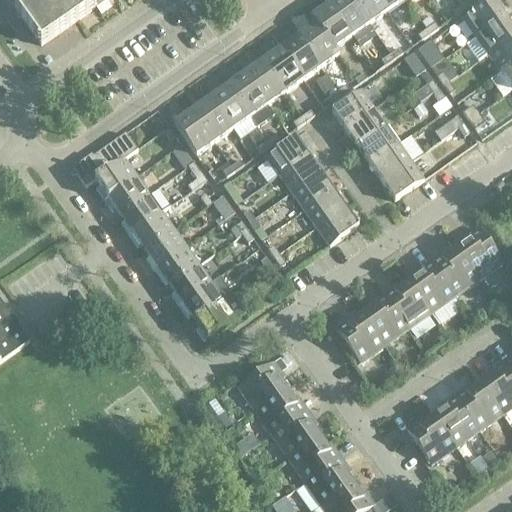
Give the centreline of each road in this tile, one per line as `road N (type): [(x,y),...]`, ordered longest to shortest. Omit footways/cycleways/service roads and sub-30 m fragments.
road 1 (residential): [(284,319),(203,377),(51,167)]
road 2 (residential): [(284,319),(511,157)]
road 3 (residential): [(51,167),(266,15)]
road 4 (residential): [(361,428),(511,322)]
road 5 (residential): [(167,0),(20,105)]
road 6 (residential): [(361,428),(284,319)]
